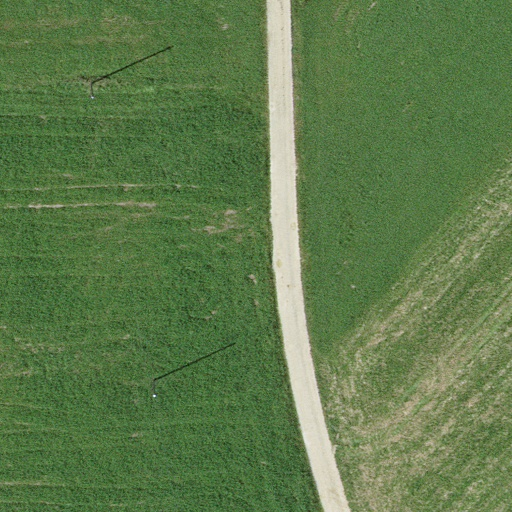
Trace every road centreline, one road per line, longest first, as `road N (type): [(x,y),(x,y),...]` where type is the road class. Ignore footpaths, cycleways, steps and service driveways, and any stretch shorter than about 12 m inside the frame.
road 1 (track): [(277,0),(290,354),(336,511)]
road 2 (track): [(281,81),(0,86)]
